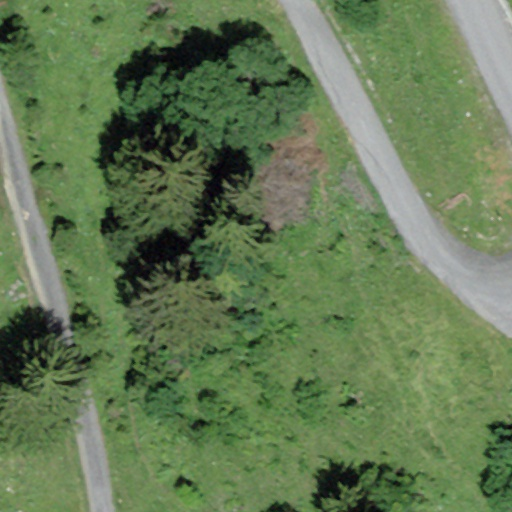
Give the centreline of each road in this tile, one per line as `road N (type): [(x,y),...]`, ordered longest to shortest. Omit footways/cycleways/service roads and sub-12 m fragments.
road 1 (unclassified): [(103,511),(91,430),(0,95)]
road 2 (unclassified): [(295,0),(421,237),(481,291),(511,302)]
